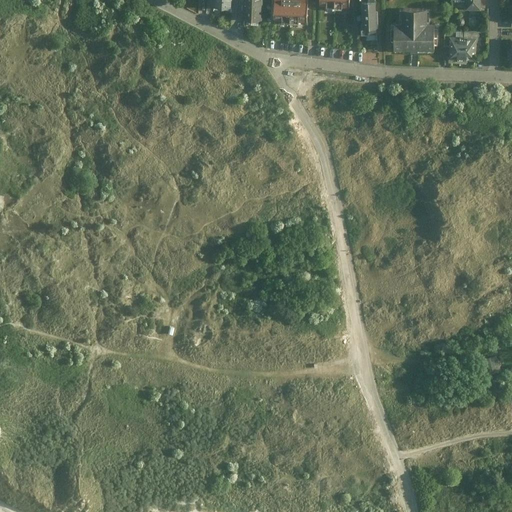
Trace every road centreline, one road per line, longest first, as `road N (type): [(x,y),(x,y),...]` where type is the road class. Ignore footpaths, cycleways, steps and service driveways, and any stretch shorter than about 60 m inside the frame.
road 1 (track): [(270,62),(324,150),(369,360),(399,452)]
road 2 (residential): [(153,0),(270,62),(494,81)]
